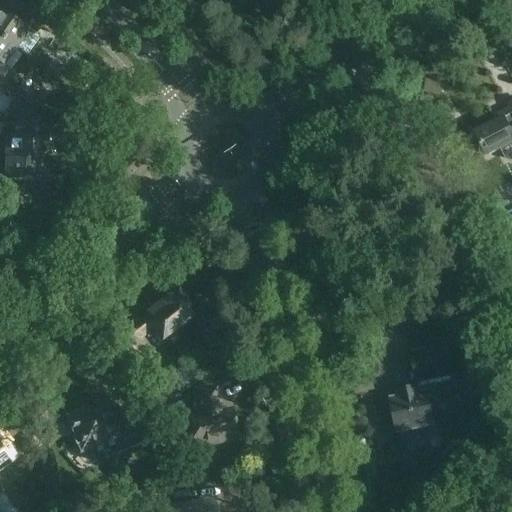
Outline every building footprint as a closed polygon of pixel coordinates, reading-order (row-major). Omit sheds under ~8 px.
[(0,0),(0,37),(15,49),(25,56),(38,38),(33,35),(41,24),(8,1),(8,0),(0,0)] [(15,49),(0,37),(0,79),(7,70),(2,66),(15,49)] [(43,37),(39,49),(55,55),(59,42),(43,37)] [(511,133),(510,130),(511,129),(511,110),(511,109),(491,120),(493,124),(475,134),(488,157),(501,150),(506,160),(511,161),(511,160),(511,133)] [(5,136),(4,158),(44,160),(45,138),(51,138),(51,126),(1,123),(1,136),(5,136)] [(44,160),(4,158),(3,178),(0,178),(0,192),(48,194),(49,180),(43,180),(44,160)] [(30,193),(8,192),(8,203),(30,204),(30,193)] [(140,337),(152,328),(161,339),(175,329),(177,330),(189,320),(188,319),(190,317),(185,311),(191,307),(178,290),(138,320),(139,321),(132,327),(131,325),(107,343),(130,373),(153,355),(140,337)] [(434,427),(427,392),(457,387),(455,377),(457,376),(451,345),(413,353),(420,389),(397,394),(398,399),(392,400),(398,434),(434,427)] [(237,443),(232,412),(221,414),(217,389),(193,392),(197,417),(188,419),(193,449),(237,443)] [(168,419),(164,397),(138,401),(145,422),(168,419)] [(105,402),(84,411),(67,418),(80,451),(108,440),(112,447),(148,431),(138,409),(133,411),(131,407),(114,414),(115,416),(111,418),(105,402)] [(0,466),(8,460),(11,464),(19,459),(0,431),(0,466)] [(152,511),(158,511),(156,495),(128,500),(129,511),(152,511)] [(214,511),(213,502),(168,509),(167,511),(214,511)]
